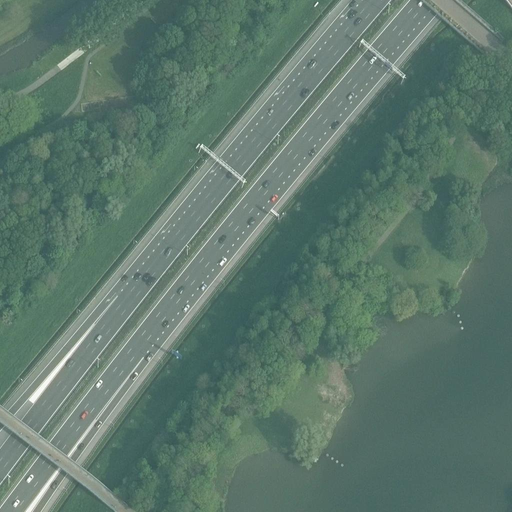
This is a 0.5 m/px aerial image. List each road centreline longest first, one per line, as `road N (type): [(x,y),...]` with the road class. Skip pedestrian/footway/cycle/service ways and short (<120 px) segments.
road 1 (motorway): [(134,349),(424,0)]
road 2 (motorway): [(376,0),(127,300)]
road 3 (motorway): [(127,300),(0,466)]
road 4 (motorway): [(11,511),(134,349)]
road 5 (motorway): [(34,511),(134,349)]
road 6 (motorway): [(127,300),(0,425)]
